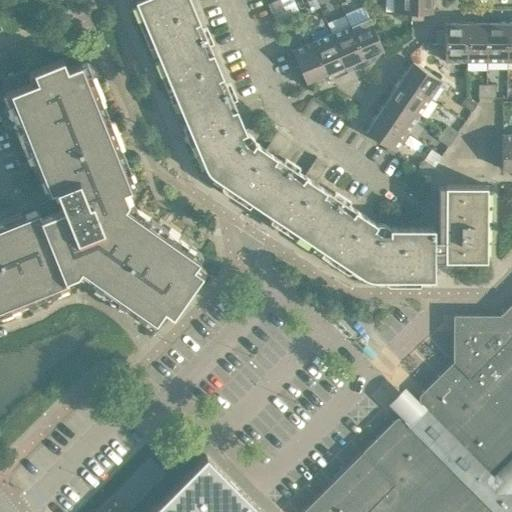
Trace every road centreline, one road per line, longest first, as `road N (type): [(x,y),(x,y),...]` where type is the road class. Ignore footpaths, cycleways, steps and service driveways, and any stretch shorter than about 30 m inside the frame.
road 1 (residential): [(277,289),(246,227),(308,129)]
road 2 (residential): [(308,129),(274,106),(233,0)]
road 3 (residential): [(415,199),(308,129)]
